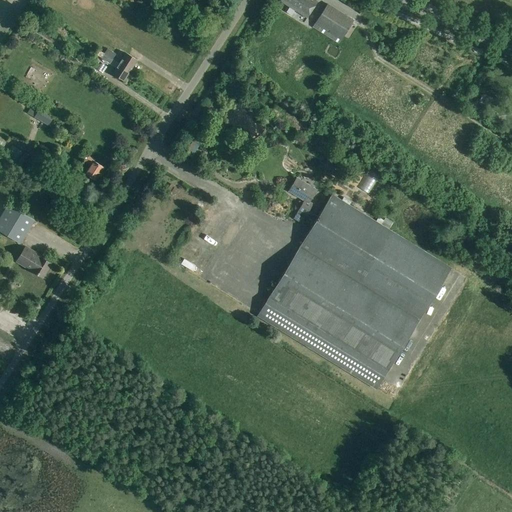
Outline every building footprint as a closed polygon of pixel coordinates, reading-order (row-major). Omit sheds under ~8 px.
[(283,0),(281,3),(306,20),(318,2),(314,0),(304,0),(303,0),(283,0)] [(272,1),(265,15),(288,26),(295,13),(272,1)] [(339,44),(354,21),(328,4),(313,27),(339,44)] [(107,50),(104,54),(111,58),(114,54),(107,50)] [(94,65),(99,56),(89,51),(84,59),(94,65)] [(126,53),(119,63),(131,71),(137,60),(126,53)] [(111,58),(104,54),(101,59),(108,63),(111,58)] [(131,71),(119,63),(113,74),(124,81),(131,71)] [(6,73),(10,78),(17,72),(14,68),(6,73)] [(511,104),(507,111),(511,113),(511,97),(505,94),(502,99),(511,104)] [(33,103),(27,113),(48,126),(54,116),(34,104),(33,103)] [(20,115),(17,120),(30,127),(32,123),(20,115)] [(64,122),(60,128),(65,131),(69,125),(64,122)] [(433,140),(435,134),(429,132),(427,137),(433,140)] [(12,146),(3,159),(13,166),(22,152),(12,146)] [(24,152),(13,168),(39,185),(47,174),(43,171),(44,169),(35,163),(29,173),(21,168),(29,155),(24,152)] [(96,180),(105,166),(96,160),(97,158),(89,153),(84,160),(92,165),(86,173),(96,180)] [(76,187),(85,174),(74,167),(65,180),(76,187)] [(348,194),(361,177),(353,172),(341,189),(348,194)] [(305,216),(313,204),(310,202),(317,190),(297,177),(287,192),(303,201),(297,211),(305,216)] [(176,196),(180,190),(175,187),(171,193),(176,196)] [(77,208),(82,200),(65,188),(59,197),(77,208)] [(378,391),(452,269),(330,195),(256,317),(378,391)] [(0,230),(21,243),(35,219),(9,204),(0,218),(0,230)] [(281,213),(288,218),(291,213),(284,208),(281,213)] [(168,268),(181,244),(176,241),(163,265),(168,268)] [(45,276),(53,263),(39,255),(41,252),(27,244),(18,260),(45,276)]
